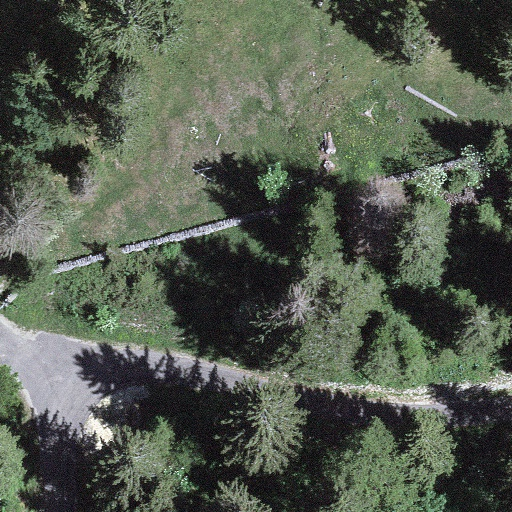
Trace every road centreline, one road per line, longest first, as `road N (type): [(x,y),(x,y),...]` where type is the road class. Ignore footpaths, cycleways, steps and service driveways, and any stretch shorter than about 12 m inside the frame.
road 1 (track): [(55,376),(194,380),(341,410),(439,416),(511,409)]
road 2 (track): [(67,511),(55,376)]
